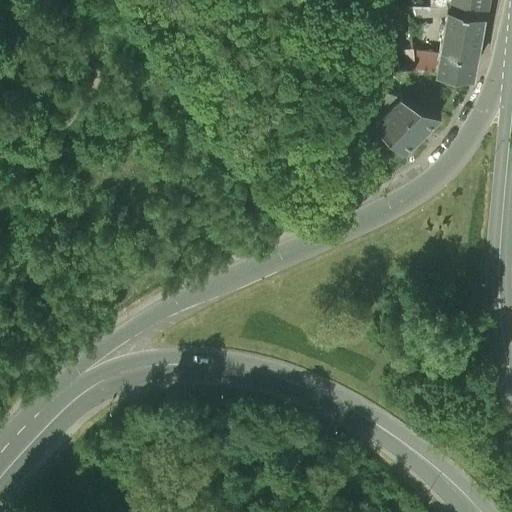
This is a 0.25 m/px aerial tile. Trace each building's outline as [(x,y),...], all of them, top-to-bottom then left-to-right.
[(450,0),(450,5),(485,11),(486,0),(450,0)] [(474,73),(485,11),(450,5),(448,5),(448,6),(446,16),(437,63),(436,71),(474,73)] [(446,16),(448,6),(431,6),(414,6),(417,16),(446,16)] [(428,70),(436,71),(437,63),(430,62),(428,70)] [(404,151),(440,114),(402,97),(375,126),(404,151)]
